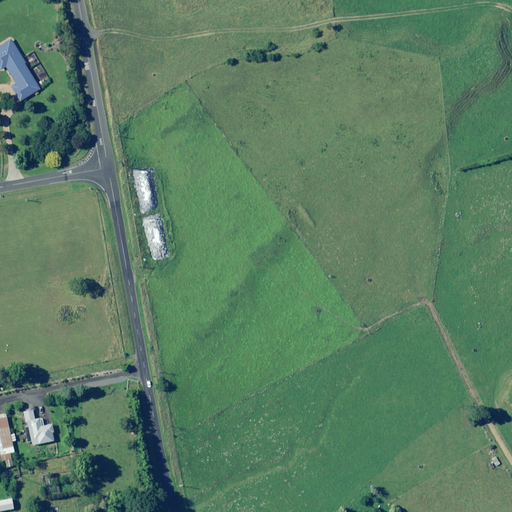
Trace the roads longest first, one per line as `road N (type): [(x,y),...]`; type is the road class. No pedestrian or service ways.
road 1 (unclassified): [(108,168),(176,511)]
road 2 (unclassified): [(78,0),(108,168)]
